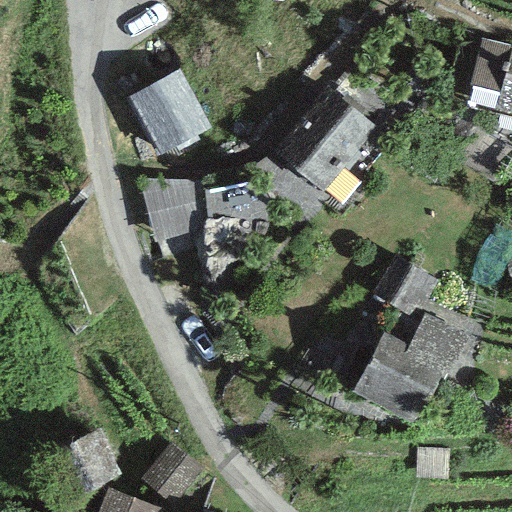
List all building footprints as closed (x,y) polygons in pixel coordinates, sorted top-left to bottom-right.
[(481,41),(469,86),(497,93),(509,47),(481,41)] [(497,93),(494,110),(511,114),(511,48),(509,47),(497,93)] [(212,127),(180,70),(129,98),(161,155),(212,127)] [(270,151),(321,192),(342,166),(347,170),(359,155),(355,152),(374,129),(322,87),(270,151)] [(265,172),(211,177),(217,237),(271,231),(265,172)] [(139,182),(155,244),(204,228),(200,182),(139,182)] [(370,294),(406,317),(414,304),(419,307),(436,281),(395,255),(370,294)] [(351,393),(413,425),(465,336),(425,315),(407,347),(382,335),(351,393)] [(84,492),(121,473),(98,431),(62,451),(84,492)] [(138,480),(170,507),(203,469),(171,442),(138,480)] [(107,488),(97,511),(161,511),(162,510),(107,488)]
